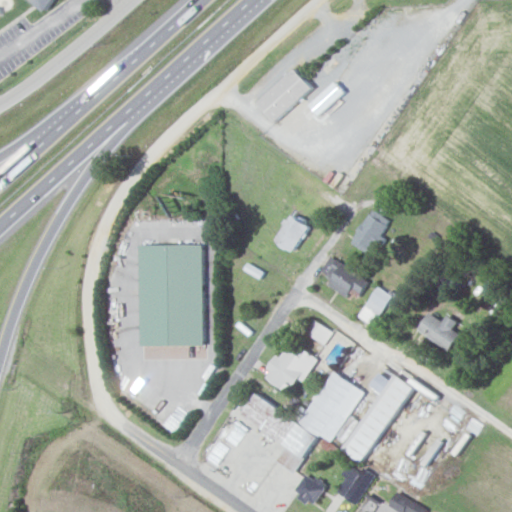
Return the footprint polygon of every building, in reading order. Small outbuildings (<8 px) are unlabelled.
[(52,0),(43,13),(23,0),(52,0)] [(261,103),(280,124),(321,88),(302,67),(261,103)] [(280,238),(300,252),(318,226),(298,212),(280,238)] [(374,254),(394,225),(375,212),(356,242),(374,254)] [(210,245),(145,246),(146,346),(211,346),(210,245)] [(362,300),(373,279),(333,258),(322,279),(362,300)] [(360,315),(374,326),(396,298),(382,286),(360,315)] [(456,330),(461,321),(448,315),(445,320),(432,314),(422,333),(455,351),(464,335),(456,330)] [(306,334),(326,344),(333,331),(313,320),(306,334)] [(322,359),(310,351),(306,357),(291,346),(270,377),(298,395),(322,359)] [(420,386),(397,372),(365,422),(349,412),(364,387),(338,370),(306,421),(262,393),(248,416),(293,444),(282,462),(302,474),(328,433),(372,462),(420,386)] [(379,477),(354,460),(344,475),(350,479),(342,492),(360,504),(379,477)] [(318,507),(332,486),(312,473),(299,495),(318,507)]
